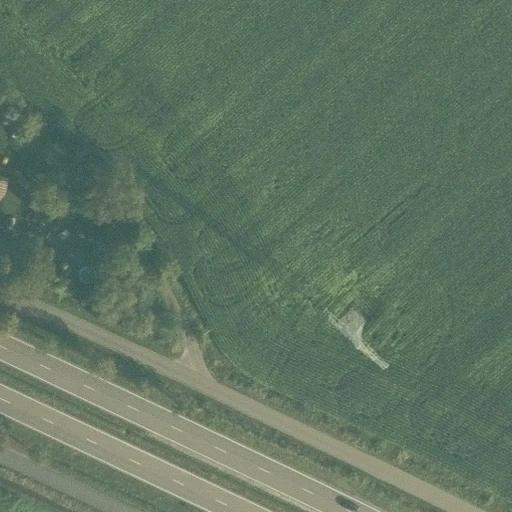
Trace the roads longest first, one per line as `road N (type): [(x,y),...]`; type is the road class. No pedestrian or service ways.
road 1 (unclassified): [(461,511),(0,295)]
road 2 (primary): [(349,511),(0,346)]
road 3 (primary): [(0,402),(233,511)]
road 4 (unclassified): [(120,511),(0,454)]
